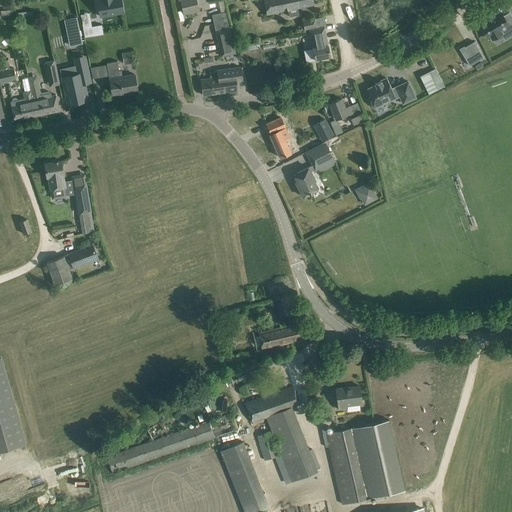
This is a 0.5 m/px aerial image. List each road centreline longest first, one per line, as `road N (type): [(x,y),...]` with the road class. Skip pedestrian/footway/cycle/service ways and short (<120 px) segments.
road 1 (tertiary): [(511,335),(389,346),(326,318),(257,167),(215,117)]
road 2 (tertiary): [(0,139),(191,109),(215,117)]
road 3 (track): [(481,339),(434,491),(438,511)]
road 4 (unclassified): [(215,117),(234,102),(352,73)]
road 5 (unclassified): [(352,73),(476,0)]
